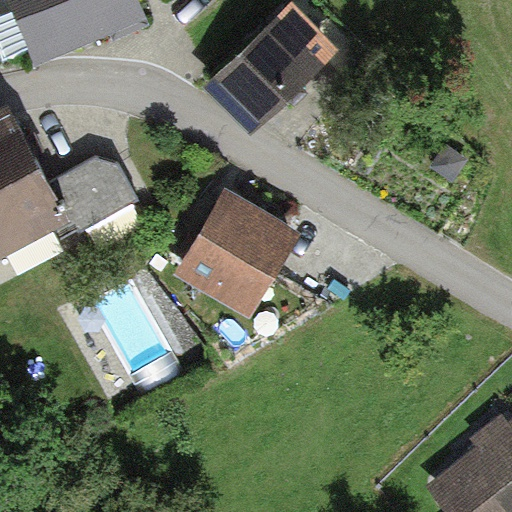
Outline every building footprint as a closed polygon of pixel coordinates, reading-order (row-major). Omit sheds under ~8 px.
[(146,0),(8,0),(33,54),(147,2),(146,0)] [(314,63),(269,14),(200,77),(246,126),(314,63)] [(0,241),(57,212),(66,228),(139,191),(114,144),(44,180),(6,106),(0,109),(0,241)] [(295,228),(224,188),(179,267),(250,307),(295,228)] [(511,511),(511,418),(427,481),(449,511),(511,511)]
